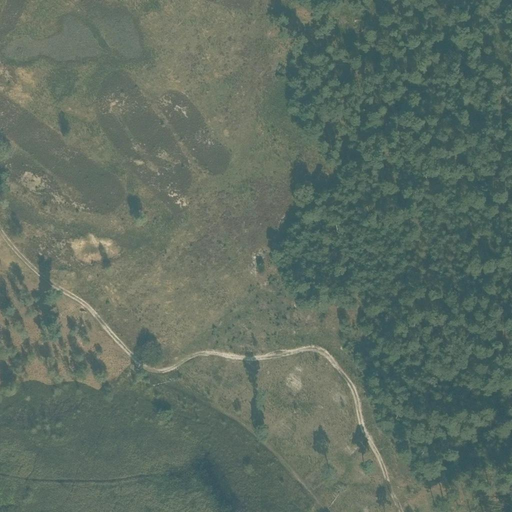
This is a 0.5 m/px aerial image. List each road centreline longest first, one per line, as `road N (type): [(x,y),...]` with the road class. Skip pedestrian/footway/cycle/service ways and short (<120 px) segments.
road 1 (track): [(163,377),(203,353),(266,359),(318,348),(352,386),(399,511)]
road 2 (track): [(0,232),(27,265),(163,377)]
road 3 (track): [(163,377),(240,422),(329,511)]
